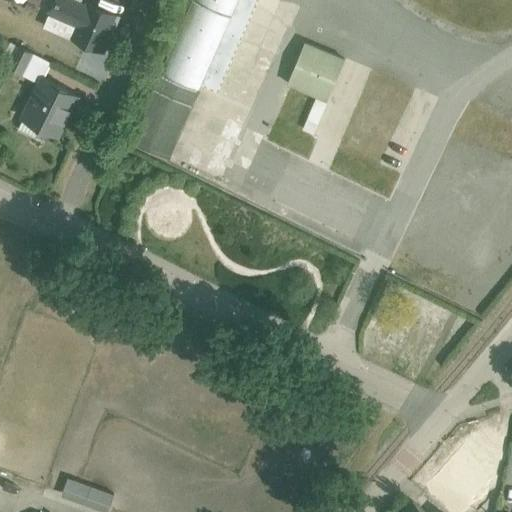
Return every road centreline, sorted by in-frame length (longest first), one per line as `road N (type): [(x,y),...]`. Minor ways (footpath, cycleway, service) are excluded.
road 1 (residential): [(53,225),(446,418)]
road 2 (residential): [(53,225),(157,0)]
road 3 (residential): [(362,511),(446,418)]
